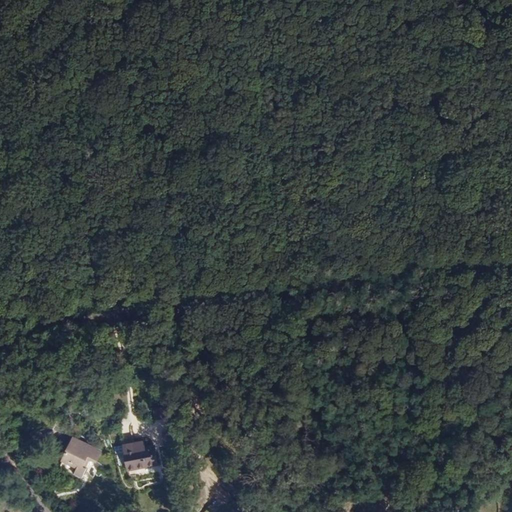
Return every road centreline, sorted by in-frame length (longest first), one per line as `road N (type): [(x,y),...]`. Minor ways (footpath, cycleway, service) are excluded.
road 1 (track): [(511,269),(159,303)]
road 2 (unclassified): [(159,303),(0,321)]
